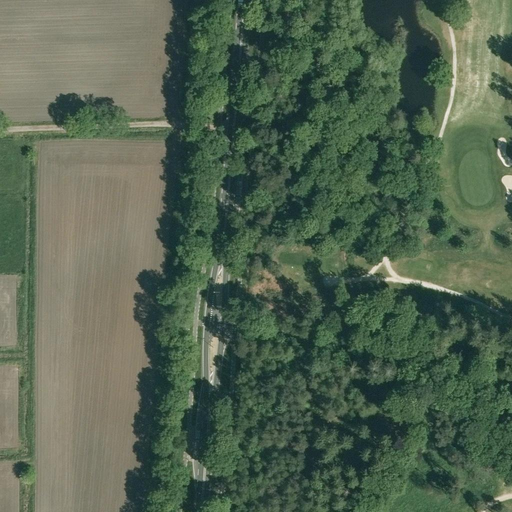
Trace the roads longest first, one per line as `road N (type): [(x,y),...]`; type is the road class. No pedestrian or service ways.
road 1 (unclassified): [(224,324),(511,391)]
road 2 (primary): [(225,225),(243,0)]
road 3 (primary): [(207,322),(207,443)]
road 4 (primary): [(207,443),(224,324)]
